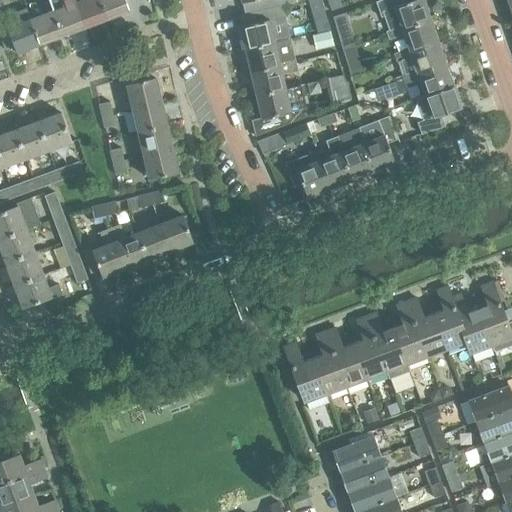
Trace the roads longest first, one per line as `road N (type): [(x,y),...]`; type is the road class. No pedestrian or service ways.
road 1 (residential): [(2,345),(283,244)]
road 2 (residential): [(283,244),(222,112),(193,14)]
road 3 (residential): [(283,244),(511,152)]
road 4 (residential): [(0,88),(193,14)]
